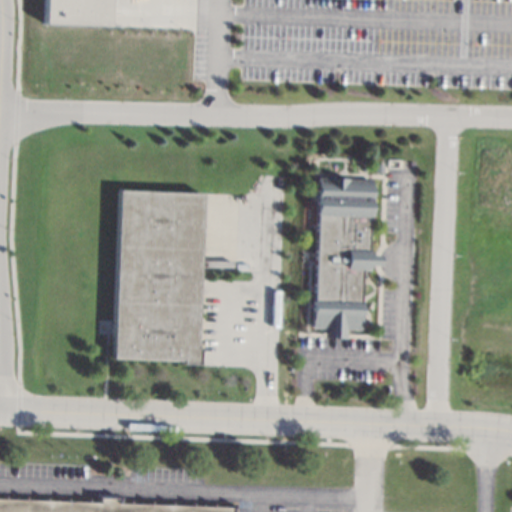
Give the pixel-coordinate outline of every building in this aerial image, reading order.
[(105,0),(105,19),(105,25),(40,22),(40,0),(105,0)] [(383,172),(374,172),(374,162),(384,162),(383,172)] [(346,177),(346,179),(368,180),(369,180),(367,255),(378,256),(377,266),(367,265),(367,270),(360,270),(358,331),(344,330),(344,338),(322,338),(322,329),(310,329),(310,327),(315,178),(327,178),(327,177),(346,177)] [(201,194),(198,270),(195,348),(196,348),(195,363),(110,360),(116,191),(201,194)] [(115,504),(231,508),(232,508),(231,511),(0,511),(0,500),(96,504),(96,498),(116,499),(115,504)]
